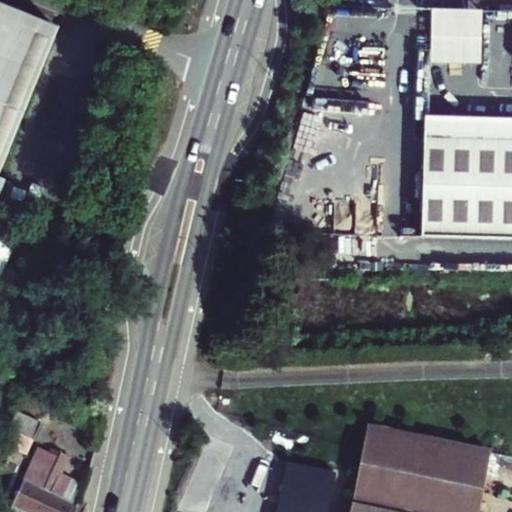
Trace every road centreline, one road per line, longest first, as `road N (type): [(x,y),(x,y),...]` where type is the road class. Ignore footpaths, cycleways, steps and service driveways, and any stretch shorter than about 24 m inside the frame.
road 1 (primary): [(134,511),(261,0)]
road 2 (primary): [(233,0),(109,511)]
